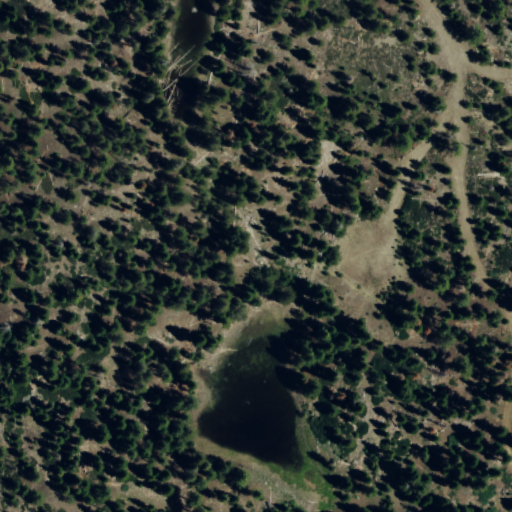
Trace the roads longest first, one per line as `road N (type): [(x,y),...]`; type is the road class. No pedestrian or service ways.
road 1 (track): [(511,461),(501,308),(459,200),(461,66),(422,0)]
road 2 (track): [(461,99),(399,189),(370,266)]
